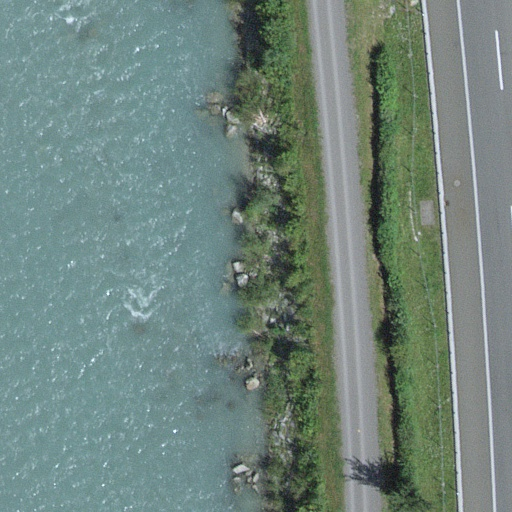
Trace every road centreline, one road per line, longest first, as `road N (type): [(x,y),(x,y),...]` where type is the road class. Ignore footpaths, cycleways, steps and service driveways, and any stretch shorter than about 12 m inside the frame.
road 1 (track): [(321,0),(358,511)]
road 2 (motorway): [(488,0),(511,251)]
